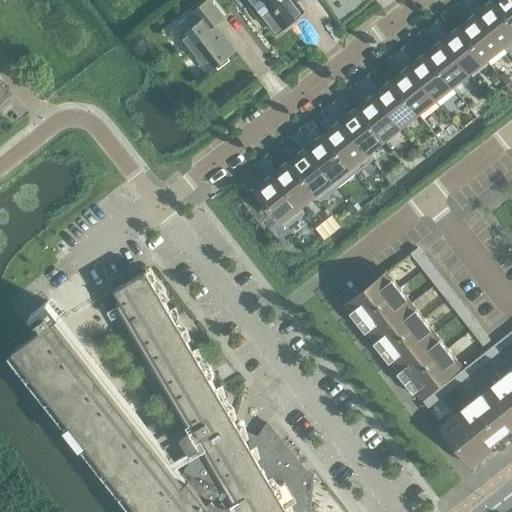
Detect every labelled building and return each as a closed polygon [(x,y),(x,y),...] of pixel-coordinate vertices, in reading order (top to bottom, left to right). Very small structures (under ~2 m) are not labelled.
[(209,70),(234,50),(214,24),(223,17),(209,0),(205,0),(193,10),(200,20),(181,34),(209,70)] [(294,0),(250,0),(253,4),(250,7),(258,16),(261,14),(275,32),(283,26),(284,28),(297,19),(295,16),(303,11),(294,0)] [(473,17),(460,26),(485,58),(502,44),(466,0),(460,0),(457,3),(458,3),(461,1),(473,17)] [(466,0),(502,44),(511,36),(511,22),(494,0),(493,0),(482,10),(473,0),(466,0)] [(511,0),(494,0),(511,22),(511,0)] [(485,58),(460,26),(448,36),(436,21),(438,19),(438,18),(431,24),(468,71),(485,58)] [(468,71),(431,24),(424,29),(424,30),(427,28),(439,43),(426,53),(451,85),(468,71)] [(451,85),(426,53),(414,63),(402,48),(404,46),(404,45),(397,51),(434,98),(451,85)] [(405,70),(392,80),(417,112),(434,98),(397,51),(390,56),(390,57),(393,55),(405,70)] [(511,78),(503,67),(496,72),(507,85),(511,80),(511,78)] [(417,112),(392,80),(379,90),(367,75),(370,73),(370,72),(362,78),(400,125),(417,112)] [(400,125),(362,78),(355,83),(356,84),(359,82),(371,97),(358,107),(383,139),(400,125)] [(383,139),(358,107),(346,117),(333,102),(336,100),(336,99),(328,105),(372,159),(373,159),(367,151),(383,139)] [(372,159),(328,105),(321,110),(322,111),(325,109),(337,124),(324,134),(355,173),(372,159)] [(355,173),(324,134),(312,144),(299,129),(302,126),(295,131),(338,186),(355,173)] [(303,151),(290,161),(321,200),(338,186),(295,131),(287,137),(288,138),(291,135),(303,151)] [(321,200),(290,161),(278,171),(266,155),(268,153),(268,152),(261,158),(304,213),(305,212),(299,205),(314,193),(320,200),(321,200)] [(304,213),(261,158),(254,164),(257,162),(269,178),(255,188),(286,227),(304,213)] [(417,261),(424,256),(417,247),(410,253),(417,261)] [(423,269),(430,263),(424,256),(417,261),(423,269)] [(429,276),(436,271),(430,263),(423,269),(429,276)] [(320,511),(321,511),(310,509),(311,489),(313,473),(301,475),(301,474),(298,474),(298,472),(297,473),(296,468),(303,466),(289,449),(269,422),(259,437),(241,430),(241,428),(147,268),(115,287),(123,300),(118,303),(120,305),(124,302),(197,426),(182,434),(191,449),(199,444),(202,449),(200,451),(198,452),(196,454),(193,456),(192,458),(189,461),(188,462),(187,464),(185,468),(184,471),(162,443),(156,448),(138,424),(143,420),(120,390),(114,395),(105,383),(111,378),(87,349),(82,353),(54,318),(59,314),(48,300),(30,314),(41,327),(14,348),(143,511),(320,511)] [(346,303),(371,334),(412,302),(387,271),(346,303)] [(436,271),(429,276),(435,284),(442,278),(436,271)] [(441,291),(448,286),(442,278),(435,284),(441,291)] [(441,291),(447,299),(454,293),(448,286),(441,291)] [(453,306),(460,301),(454,293),(447,299),(453,306)] [(460,301),(453,306),(459,314),(466,308),(460,301)] [(371,334),(395,365),(435,332),(412,302),(371,334)] [(459,314),(465,321),(472,316),(466,308),(459,314)] [(472,316),(465,321),(471,329),(478,323),(472,316)] [(477,336),(483,331),(478,323),(471,329),(477,336)] [(477,336),(483,345),(490,340),(483,331),(477,336)] [(395,365),(419,396),(460,363),(435,332),(395,365)] [(499,340),(505,347),(511,341),(511,340),(507,334),(499,340)] [(499,340),(492,346),(497,353),(505,347),(499,340)] [(497,353),(492,346),(484,352),(490,359),(497,353)] [(490,359),(484,352),(477,358),(482,365),(490,359)] [(482,365),(477,358),(469,364),(474,371),(482,365)] [(474,371),(469,364),(461,370),(467,377),(474,371)] [(511,367),(487,387),(511,418),(511,367)] [(454,376),(459,383),(467,377),(461,370),(454,376)] [(446,382),(452,389),(459,383),(454,376),(446,382)] [(439,388),(444,395),(452,389),(446,382),(439,388)] [(511,418),(487,387),(457,411),(490,452),(511,434),(511,418)] [(439,388),(423,400),(428,407),(444,395),(439,388)] [(490,452),(457,411),(441,424),(474,464),(490,452)]
